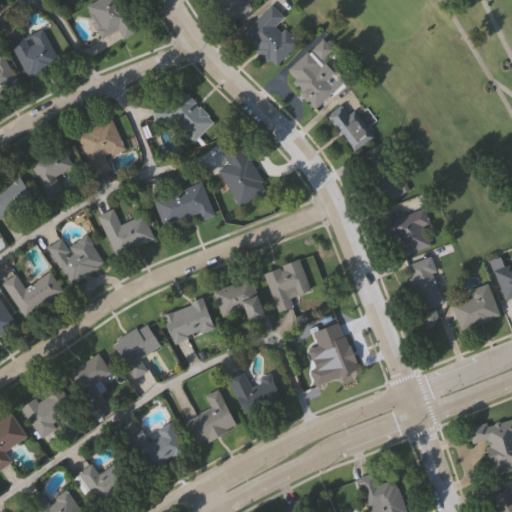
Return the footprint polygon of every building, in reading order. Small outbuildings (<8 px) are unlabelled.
[(122,38),(117,28),(100,37),(83,6),(93,0),(120,0),(137,30),(122,38)] [(210,0),(245,0),(251,8),(228,24),(210,0)] [(275,24),(295,44),(273,66),(240,34),(269,5),(282,18),(275,24)] [(8,44),(39,27),(57,61),(26,78),(8,44)] [(282,73),(311,47),(321,38),(334,52),(324,61),(345,84),(316,110),(282,73)] [(0,91),(0,56),(1,56),(16,82),(0,91)] [(166,104),(180,91),(211,122),(192,141),(170,120),(152,122),(151,105),(166,104)] [(352,151),(325,115),(345,101),(371,137),(352,151)] [(123,148),(104,156),(110,168),(93,176),(74,135),(109,119),(123,148)] [(215,171),(226,164),(219,153),(237,143),(264,189),(236,206),(215,171)] [(54,177),(61,190),(48,197),(40,184),(28,163),(59,145),(71,166),(54,177)] [(363,170),(391,201),(406,188),(378,157),(363,170)] [(0,220),(0,184),(6,181),(3,177),(13,171),(16,175),(32,200),(0,220)] [(199,182),(212,216),(200,220),(198,215),(162,228),(152,201),(199,182)] [(427,245),(402,255),(393,232),(386,234),(381,223),(421,208),(427,224),(420,227),(427,245)] [(141,214),(153,239),(115,257),(95,216),(111,209),(118,225),(141,214)] [(45,247),(59,238),(65,246),(84,234),(102,263),(69,284),(45,247)] [(406,265),(429,256),(446,300),(423,309),(406,265)] [(278,312),(262,274),(297,259),(309,289),(290,296),(294,306),(278,312)] [(511,297),(503,301),(492,270),(506,265),(509,273),(511,271),(511,297)] [(61,292),(23,318),(0,284),(13,274),(23,288),(47,271),(61,292)] [(242,309),(219,317),(210,292),(249,277),(263,316),(247,322),(242,309)] [(450,305),(470,298),(467,290),(486,283),(498,316),(459,330),(450,305)] [(172,345),(159,315),(200,298),(212,328),(172,345)] [(0,303),(14,324),(0,333),(0,303)] [(158,347),(138,359),(146,371),(132,380),(110,344),(144,323),(158,347)] [(306,349),(343,335),(356,369),(313,386),(307,371),(323,365),(320,357),(311,361),(306,349)] [(66,374),(97,353),(109,371),(94,381),(105,398),(89,409),(66,374)] [(279,397),(242,414),(225,376),(240,369),(247,384),(268,374),(279,397)] [(52,420),(56,425),(38,436),(19,406),(54,383),(70,408),(52,420)] [(235,426),(199,445),(186,421),(209,409),(203,396),(216,390),(235,426)] [(25,437),(3,451),(11,461),(0,467),(0,420),(10,414),(25,437)] [(511,467),(493,473),(484,442),(469,446),(465,430),(510,417),(511,424),(511,467)] [(155,430),(168,422),(183,448),(149,467),(137,447),(158,436),(155,430)] [(96,475),(116,461),(128,479),(96,502),(76,473),(89,464),(96,475)] [(368,511),(357,478),(372,473),(376,485),(394,479),(405,511),(368,511)] [(511,511),(496,511),(488,498),(508,487),(511,494),(511,511)] [(78,511),(32,511),(26,502),(40,492),(48,504),(54,501),(52,498),(64,489),(78,511)] [(273,511),(298,500),(302,508),(296,511),(273,511)]
